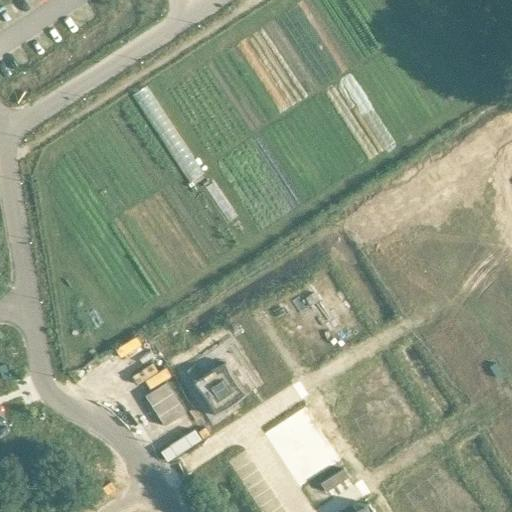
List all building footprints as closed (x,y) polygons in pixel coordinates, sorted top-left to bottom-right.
[(247,305),(258,324),(279,311),(267,292),(247,305)] [(191,329),(222,312),(214,299),(184,315),(191,329)] [(204,373),(193,382),(202,392),(209,403),(214,415),(227,409),(237,402),(247,393),(239,383),(232,373),(226,361),(214,367),(204,373)] [(5,363),(0,364),(0,370),(3,379),(10,376),(5,363)] [(429,462),(412,473),(423,491),(440,481),(445,489),(463,477),(452,460),(434,471),(429,462)] [(344,467),(321,482),(326,491),(350,476),(344,467)] [(407,474),(381,492),(392,509),(418,492),(407,474)] [(476,488),(450,505),(454,511),(475,511),(487,505),(476,488)] [(375,511),(374,509),(369,502),(354,511),(375,511)]
